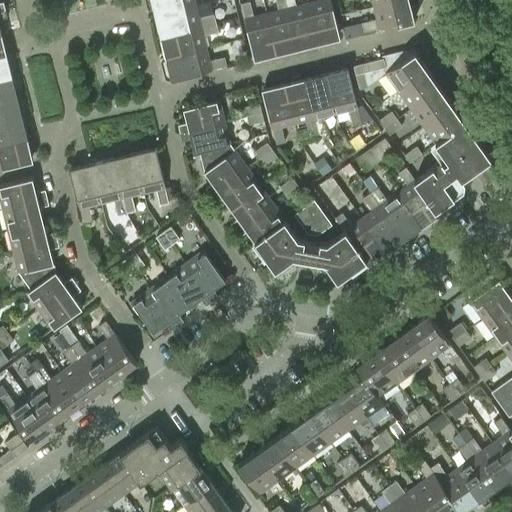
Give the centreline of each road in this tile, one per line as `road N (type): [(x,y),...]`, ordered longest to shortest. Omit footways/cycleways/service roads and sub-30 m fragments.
road 1 (residential): [(161,382),(78,255),(57,161),(74,132),(50,32)]
road 2 (residential): [(157,97),(453,20)]
road 3 (residential): [(272,303),(321,319),(371,314),(492,221)]
road 4 (residential): [(272,303),(175,164),(157,97)]
road 5 (residential): [(0,498),(161,382)]
road 6 (residential): [(50,32),(135,10),(157,97)]
road 7 (residential): [(254,511),(161,382)]
road 8 (residential): [(161,382),(272,303)]
